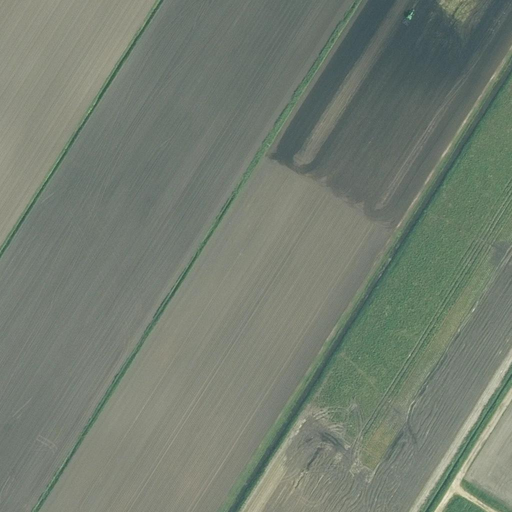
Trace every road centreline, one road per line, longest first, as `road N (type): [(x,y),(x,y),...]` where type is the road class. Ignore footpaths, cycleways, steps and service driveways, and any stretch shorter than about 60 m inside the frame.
road 1 (track): [(219,511),(511,48)]
road 2 (track): [(438,511),(511,395)]
